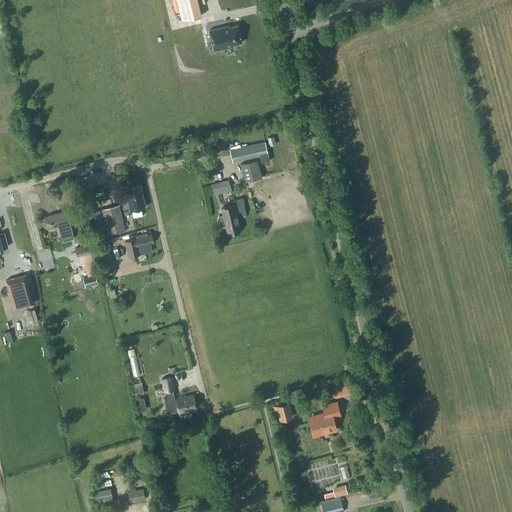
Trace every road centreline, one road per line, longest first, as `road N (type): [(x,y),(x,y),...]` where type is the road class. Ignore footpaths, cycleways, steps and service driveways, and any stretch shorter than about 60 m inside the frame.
road 1 (unclassified): [(409,511),(290,31)]
road 2 (residential): [(200,390),(144,168),(122,160),(0,191)]
